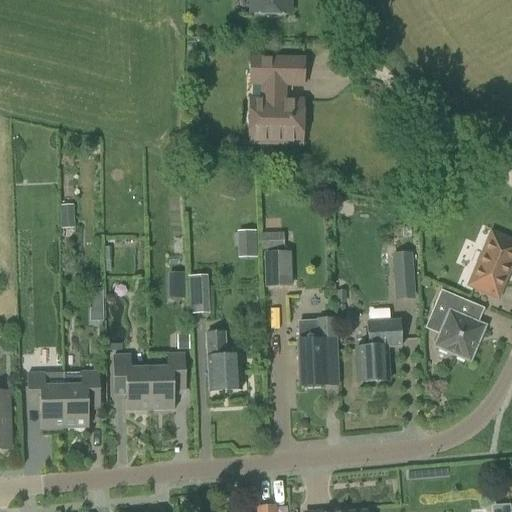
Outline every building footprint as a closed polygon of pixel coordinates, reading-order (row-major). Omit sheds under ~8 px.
[(250,0),(251,15),(263,15),(265,18),(268,19),(271,19),(274,18),(276,16),(289,16),(289,0),(250,0)] [(280,102),(281,86),(303,86),(303,61),(250,60),(250,85),(262,85),(262,102),(249,101),(249,144),(301,146),(301,140),(304,138),(305,135),(305,131),(304,128),(302,125),(302,103),(280,102)] [(439,200),(461,202),(464,174),(443,171),(439,200)] [(284,234),(261,235),(262,252),(284,251),(284,234)] [(473,288),(497,299),(511,263),(511,244),(495,237),(490,249),(486,248),(475,274),(478,276),(473,288)] [(238,249),(239,259),(255,259),(254,249),(238,249)] [(290,254),(263,254),(264,289),(291,288),(290,254)] [(391,255),(394,302),(414,301),(411,254),(391,255)] [(187,277),(189,316),(208,315),(207,277),(187,277)] [(442,331),(434,348),(469,363),(484,328),(457,316),(463,301),(441,292),(427,324),(442,331)] [(89,300),(89,312),(102,312),(102,300),(89,300)] [(335,359),(336,359),(335,320),(316,321),(316,322),(296,323),(299,387),(336,385),(335,359)] [(389,383),(387,350),(400,349),(399,322),(367,324),(368,350),(355,351),(356,385),(389,383)] [(225,359),(224,335),(206,336),(209,393),(241,391),(239,358),(225,359)] [(167,370),(151,370),(152,412),(174,412),(173,371),(185,371),(185,356),(167,357),(167,370)] [(152,412),(151,370),(131,371),(131,357),(112,358),(112,372),(124,372),(125,413),(152,412)] [(64,388),(62,388),(64,430),(88,430),(87,388),(100,389),(99,374),(64,375),(64,388)] [(27,376),(27,390),(39,390),(39,413),(39,431),(64,430),(62,388),(64,388),(64,375),(45,376),(27,376)] [(0,394),(0,451),(10,451),(8,394),(0,394)]
